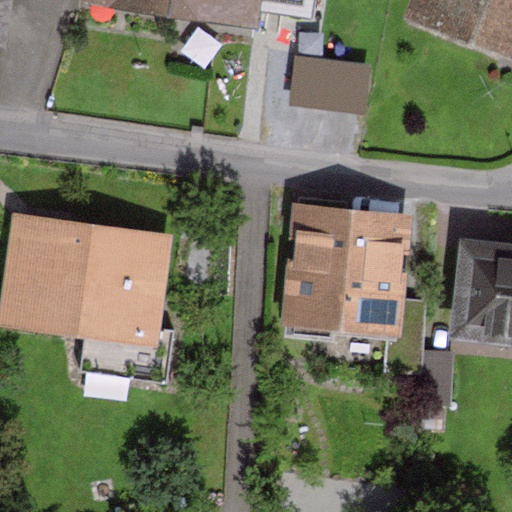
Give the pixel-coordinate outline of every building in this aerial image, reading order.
[(180,0),(121,0),(130,1),(179,9),(180,0)] [(180,0),(179,9),(243,19),(245,0),(180,0)] [(511,0),(428,0),(425,8),(511,41),(511,0)] [(381,54),(312,45),(306,90),(374,100),(381,54)] [(341,207),(304,204),(292,328),(325,332),(326,324),(388,330),(385,367),(421,371),(424,310),(390,307),(398,225),(340,220),(341,207)] [(15,311),(86,320),(79,372),(166,384),(173,331),(144,327),(155,249),(26,231),(15,311)] [(511,254),(470,250),(460,329),(511,335),(511,254)]
